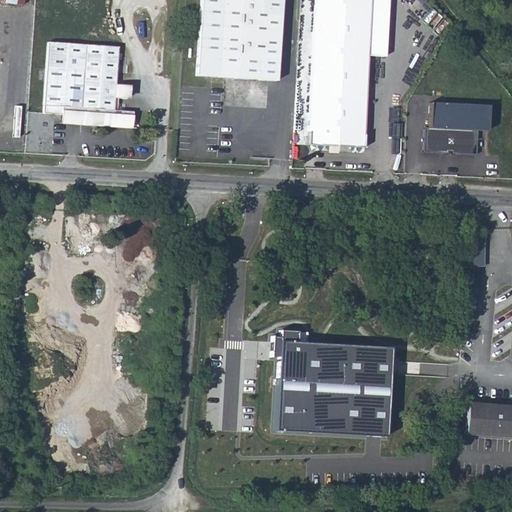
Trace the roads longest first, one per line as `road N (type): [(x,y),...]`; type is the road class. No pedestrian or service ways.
road 1 (unclassified): [(197,183),(177,486),(154,506),(0,502)]
road 2 (unclassified): [(197,183),(511,197)]
road 3 (unclassified): [(0,173),(197,183)]
